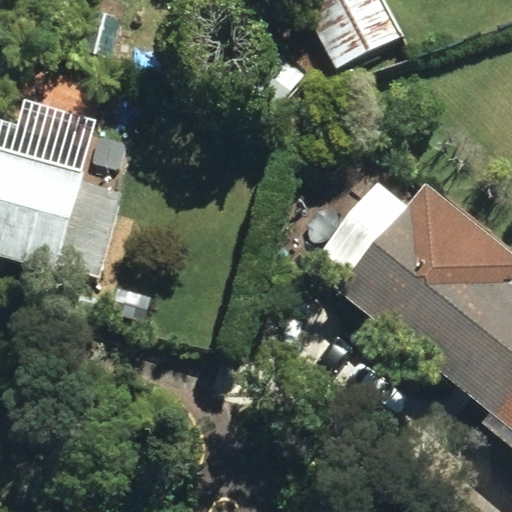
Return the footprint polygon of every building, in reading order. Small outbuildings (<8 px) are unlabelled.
[(315,0),(295,11),(332,77),(396,40),(374,0),(315,0)] [(56,275),(99,286),(136,140),(20,109),(15,131),(0,126),(0,265),(55,281),(56,275)] [(299,159),(317,161),(321,127),(303,125),(299,159)] [(337,299),(511,443),(511,290),(510,289),(511,285),(511,261),(425,191),(404,217),(377,195),(326,259),(352,280),(337,299)] [(179,329),(211,340),(222,306),(190,295),(179,329)] [(83,511),(106,495),(66,444),(33,468),(65,511),(83,511)]
